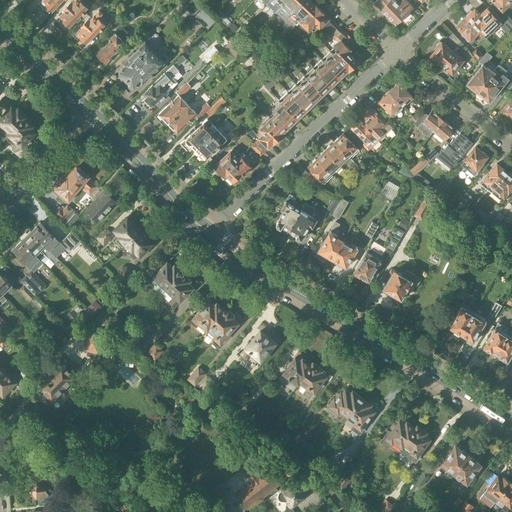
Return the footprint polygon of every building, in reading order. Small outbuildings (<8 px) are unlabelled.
[(43,0),(43,1),(46,4),(46,5),(52,11),(62,0),(43,0)] [(81,1),(82,0),(74,0),(72,3),(71,2),(64,10),(64,11),(59,16),(64,20),(63,21),(69,27),(88,8),(81,1)] [(123,17),(136,4),(132,0),(124,0),(126,2),(117,11),(123,17)] [(180,0),(179,1),(188,10),(189,8),(195,14),(202,6),(195,0),(180,0)] [(214,16),(223,6),(219,2),(215,6),(209,0),(198,0),(214,16)] [(280,9),(287,0),(271,0),(280,9)] [(288,17),(304,0),(287,0),(280,9),(288,17)] [(300,22),(315,6),(311,2),(310,0),(304,0),(288,17),(297,25),(300,22)] [(399,0),(370,0),(371,0),(370,0),(378,0),(376,3),(385,13),(399,0)] [(406,0),(399,0),(385,13),(395,23),(413,7),(406,0)] [(510,7),(511,5),(511,2),(509,0),(491,0),(502,10),(508,5),(510,7)] [(209,29),(217,19),(204,7),(203,5),(202,6),(195,14),(194,15),(209,29)] [(313,35),(322,26),(330,17),(325,12),(324,13),(316,5),(315,6),(300,22),(313,35)] [(489,20),(482,13),(480,15),(474,9),(472,12),(471,11),(466,16),(467,17),(466,18),(481,33),(486,28),(484,26),(487,23),(491,28),(494,25),(489,20)] [(84,45),(86,43),(87,43),(105,25),(98,19),(102,14),(99,11),(94,16),(93,15),(89,19),(81,27),(82,27),(77,32),(81,36),(80,37),(81,38),(79,40),(84,45)] [(217,19),(223,24),(228,20),(221,14),(217,19)] [(511,28),(511,26),(511,20),(507,15),(502,19),(511,28)] [(328,31),(336,23),(330,17),(322,26),(328,31)] [(481,33),(466,18),(465,17),(459,22),(460,23),(457,26),(463,32),(461,34),(468,41),(471,44),(476,40),(472,37),(473,36),(475,38),(481,33)] [(332,35),(340,26),(336,23),(328,31),(332,35)] [(104,61),(107,61),(122,46),(117,41),(126,32),(121,26),(95,52),(104,61)] [(335,39),(344,30),(340,26),(332,35),(335,39)] [(356,51),(352,56),(348,51),(351,49),(346,45),(352,38),(344,30),(335,39),(339,42),(330,51),(349,69),(350,71),(359,63),(357,61),(362,57),(356,51)] [(456,46),(460,41),(453,33),(448,38),(456,46)] [(315,35),(307,44),(310,47),(318,39),(315,35)] [(226,46),(236,57),(242,50),(237,45),(240,42),(236,37),(226,46)] [(247,46),(251,49),(257,43),(253,39),(247,46)] [(441,64),(454,49),(449,45),(447,47),(440,41),(434,48),(436,50),(431,56),(432,57),(432,58),(437,62),(438,62),(441,64)] [(125,81),(155,52),(146,42),(123,63),(127,66),(124,69),(122,68),(119,71),(119,75),(125,81)] [(306,45),(299,52),(302,56),(310,48),(306,45)] [(208,63),(220,52),(214,46),(202,57),(208,63)] [(479,61),(483,56),(476,48),(471,53),(479,61)] [(257,64),(259,61),(247,49),(244,51),(257,64)] [(459,68),(465,61),(457,55),(459,53),(454,49),(441,64),(444,67),(444,68),(449,73),(450,72),(452,73),(457,67),(459,68)] [(340,78),(349,69),(330,51),(322,59),(340,78)] [(164,55),(160,58),(155,52),(125,81),(129,86),(134,87),(137,85),(137,82),(139,80),(142,83),(168,60),(164,55)] [(486,70),(488,67),(492,62),(483,56),(479,61),(483,64),(467,84),(476,91),(491,74),(486,70)] [(339,78),(340,78),(322,59),(313,67),(330,84),(331,86),(334,83),(337,83),(339,81),(339,78)] [(295,65),(291,61),(286,66),(290,70),(295,65)] [(160,100),(169,92),(178,83),(172,78),(179,71),(174,65),(157,81),(157,82),(153,85),(152,84),(144,92),(148,96),(144,100),(151,107),(159,99),(160,100)] [(275,78),(278,81),(286,73),(287,74),(290,71),(285,67),(282,70),(275,78)] [(331,86),(330,84),(313,67),(305,76),(313,84),(322,95),(326,91),(328,91),(331,89),(331,86)] [(491,74),(476,91),(476,94),(480,98),(483,97),(489,102),(511,74),(511,70),(509,68),(503,75),(502,74),(500,77),(493,71),(491,74)] [(322,95),(313,84),(305,76),(296,84),(297,84),(314,102),(318,99),(320,99),(322,97),(322,95)] [(278,81),(275,78),(274,77),(265,86),(269,90),(278,81)] [(168,124),(186,107),(181,102),(183,99),(181,96),(191,87),(187,82),(174,94),(177,96),(162,111),(166,115),(162,118),(168,124)] [(389,92),(402,106),(405,103),(407,104),(413,98),(409,93),(409,92),(406,89),(405,89),(399,83),(397,84),(396,84),(394,86),(394,87),(389,92)] [(314,102),(297,84),(296,84),(287,92),(305,111),(309,107),(311,107),(313,105),(313,103),(314,102)] [(511,85),(509,88),(511,90),(511,97),(511,99),(511,98),(501,110),(506,115),(506,117),(509,119),(511,119),(511,85)] [(305,112),(305,111),(287,92),(279,100),(282,104),(297,119),(300,116),(302,116),(304,114),(305,112)] [(399,109),(402,106),(389,92),(385,96),(383,96),(381,98),(381,100),(380,101),(385,107),(382,110),(392,120),(396,117),(395,116),(401,110),(399,109)] [(222,105),(218,101),(206,112),(211,116),(222,105)] [(196,116),(198,119),(211,107),(206,102),(196,112),(193,109),(190,112),(186,107),(168,124),(173,129),(177,126),(181,130),(196,116)] [(296,120),(297,119),(282,104),(269,117),(271,118),(284,132),(292,124),(294,124),(296,122),(296,120)] [(11,107),(0,119),(0,126),(1,126),(10,134),(24,118),(26,116),(18,109),(16,111),(11,107)] [(391,128),(374,110),(370,109),(366,112),(366,116),(361,121),(379,140),(385,134),(385,133),(391,128)] [(430,136),(433,131),(443,119),(441,118),(442,116),(439,114),(437,114),(432,111),(427,117),(422,113),(414,123),(424,132),(424,134),(427,135),(428,135),(429,136),(430,136)] [(10,134),(8,136),(15,143),(13,145),(12,149),(15,152),(18,151),(35,132),(30,128),(32,125),(24,118),(10,134)] [(281,134),(284,132),(271,118),(260,129),(261,130),(256,135),(260,138),(269,148),(273,144),(274,144),(283,135),(281,134)] [(195,149),(217,129),(207,119),(185,140),(185,142),(188,146),(192,146),(195,149)] [(444,140),(454,128),(443,119),(433,131),(444,140)] [(379,140),(361,121),(360,120),(358,122),(355,121),(353,124),(353,126),(352,128),(365,142),(362,144),(368,150),(379,140)] [(225,149),(220,145),(226,139),(217,129),(195,149),(199,153),(198,156),(201,159),(204,159),(205,159),(209,155),(214,160),(225,149)] [(451,169),(462,157),(472,145),(468,142),(469,140),(460,132),(458,135),(454,140),(453,139),(448,145),(448,144),(444,149),(443,149),(435,156),(451,169)] [(355,164),(351,159),(359,151),(344,134),(340,138),(338,138),(335,140),(335,142),(359,168),(362,165),(358,161),(355,164)] [(418,150),(421,153),(433,138),(430,136),(429,136),(421,145),(421,146),(418,150)] [(265,152),(269,148),(260,138),(256,142),(265,152)] [(261,156),(265,152),(256,142),(252,146),(261,156)] [(357,170),(359,168),(335,142),(331,146),(330,145),(326,149),(327,150),(326,151),(342,167),(347,162),(352,167),(353,166),(357,170)] [(485,156),(475,147),(472,144),(472,145),(462,157),(465,159),(463,161),(469,167),(471,165),(478,171),(484,164),(481,161),(485,156)] [(424,157),(429,162),(435,156),(438,153),(434,148),(424,157)] [(241,157),(234,149),(214,167),(222,176),(241,157)] [(333,175),(342,167),(326,151),(325,151),(324,151),(320,154),(321,156),(318,159),(333,175)] [(235,180),(253,164),(245,154),(241,157),(222,176),(226,180),(229,177),(232,180),(235,180)] [(424,167),(429,162),(424,157),(411,170),(411,172),(415,175),(417,173),(424,167)] [(324,184),(333,175),(318,159),(317,159),(316,159),(312,163),(312,164),(309,167),(312,171),(304,179),(312,187),(320,179),(324,184)] [(493,190),(507,173),(497,164),(482,183),(487,187),(488,186),(493,190)] [(97,187),(96,186),(88,178),(89,177),(77,167),(71,174),(67,172),(52,190),(66,203),(82,184),(86,188),(84,190),(90,194),(90,195),(97,187)] [(415,175),(411,172),(406,168),(402,173),(412,179),(417,173),(415,175)] [(412,179),(418,182),(422,177),(417,173),(412,179)] [(502,199),(511,186),(511,176),(507,173),(493,190),(498,194),(497,195),(502,199)] [(434,191),(440,196),(451,181),(445,177),(434,191)] [(105,190),(99,184),(98,184),(96,186),(97,187),(90,195),(90,194),(88,195),(95,201),(87,210),(99,221),(116,202),(105,191),(105,190)] [(466,193),(457,203),(462,207),(471,196),(466,193)] [(288,232),(303,206),(293,200),(295,198),(290,195),(289,197),(288,197),(281,209),(283,211),(276,223),(277,226),(288,232)] [(342,198),(339,202),(333,212),(332,214),(339,218),(348,202),(342,198)] [(437,205),(432,202),(424,198),(414,214),(413,215),(422,220),(422,219),(424,216),(429,219),(437,205)] [(333,212),(339,202),(333,199),(327,209),(333,212)] [(312,227),(317,220),(312,217),(316,210),(305,203),(303,206),(288,232),(299,239),(302,238),(310,226),(312,227)] [(62,219),(71,209),(67,206),(63,211),(59,208),(54,213),(62,219)] [(71,210),(62,220),(68,225),(77,215),(71,210)] [(489,225),(495,229),(504,216),(499,212),(489,225)] [(126,244),(140,230),(127,217),(114,230),(120,236),(119,237),(115,241),(122,248),(126,244)] [(405,231),(404,231),(409,222),(403,219),(398,227),(386,247),(393,250),(405,231)] [(332,259),(345,238),(338,234),(340,230),(337,229),(340,224),(335,221),(332,226),(332,227),(329,232),(330,232),(320,248),(326,252),(325,255),(332,259)] [(371,238),(379,225),(372,221),(365,234),(371,238)] [(41,222),(32,231),(45,245),(55,255),(64,247),(60,243),(41,222)] [(107,228),(96,238),(104,246),(114,236),(107,228)] [(126,244),(132,251),(133,250),(139,256),(153,243),(140,230),(126,244)] [(27,234),(21,239),(43,262),(48,257),(55,264),(59,260),(55,255),(45,245),(32,231),(29,234),(27,234)] [(71,232),(60,243),(64,247),(69,252),(80,241),(71,232)] [(347,265),(358,246),(361,241),(354,237),(352,241),(345,238),(332,259),(340,263),(341,261),(347,265)] [(21,241),(13,249),(28,265),(34,271),(43,262),(21,239),(21,240),(21,241)] [(381,260),(380,259),(383,255),(382,255),(385,250),(384,247),(375,242),(372,243),(370,248),(369,247),(367,251),(354,272),(362,277),(364,274),(370,278),(381,260)] [(166,291),(183,273),(174,265),(172,267),(167,262),(149,282),(153,286),(157,283),(166,291)] [(420,278),(415,275),(406,270),(403,275),(398,272),(401,267),(398,265),(395,270),(394,270),(383,289),(394,295),(394,297),(397,299),(399,298),(401,299),(406,289),(407,290),(409,289),(411,286),(410,284),(410,282),(416,286),(420,278)] [(128,280),(132,276),(132,270),(128,266),(122,266),(118,270),(118,276),(123,280),(128,280)] [(21,281),(24,284),(35,295),(36,296),(46,285),(32,271),(21,281)] [(0,291),(2,294),(7,288),(10,292),(12,292),(15,289),(0,272),(0,291)] [(174,307),(193,287),(188,282),(190,280),(183,273),(166,291),(173,298),(169,303),(174,307)] [(30,300),(35,295),(24,284),(19,289),(30,300)] [(458,298),(464,301),(471,290),(465,286),(458,298)] [(207,330),(210,328),(226,310),(225,309),(224,310),(217,303),(215,305),(210,300),(201,310),(200,310),(190,321),(197,327),(200,323),(207,330)] [(96,301),(89,308),(94,314),(98,310),(101,307),(96,301)] [(495,317),(502,305),(496,302),(489,313),(495,317)] [(461,334),(472,314),(465,310),(466,308),(461,305),(448,327),(461,334)] [(233,316),(233,314),(228,310),(226,310),(210,328),(217,334),(214,337),(216,338),(212,342),(217,347),(229,333),(229,332),(238,322),(232,317),(233,316)] [(114,319),(106,312),(97,322),(105,329),(114,319)] [(473,341),(486,319),(480,316),(479,318),(472,314),(461,334),(473,341)] [(14,330),(0,315),(0,326),(8,336),(14,330)] [(94,338),(102,329),(95,322),(86,333),(86,332),(84,336),(85,342),(87,343),(95,350),(100,344),(94,338)] [(495,354),(510,329),(498,322),(483,348),(484,348),(484,350),(488,352),(490,352),(495,354)] [(132,347),(142,337),(131,327),(121,337),(132,347)] [(511,330),(510,329),(495,354),(500,357),(500,359),(504,362),(506,361),(507,361),(511,352),(511,330)] [(259,362),(275,343),(261,331),(241,354),(247,358),(250,354),(259,362)] [(0,344),(3,347),(9,341),(10,340),(3,333),(0,335),(0,344)] [(164,351),(156,343),(146,353),(155,361),(164,351)] [(288,379),(297,385),(299,382),(311,365),(303,359),(301,362),(295,357),(280,379),(285,383),(288,379)] [(309,398),(326,375),(321,372),(322,369),(313,362),(311,365),(299,382),(307,388),(303,393),(309,398)] [(66,387),(75,378),(73,377),(75,375),(62,363),(33,392),(46,405),(48,403),(50,404),(54,399),(58,403),(70,391),(66,387)] [(207,374),(207,373),(199,365),(187,379),(196,386),(207,374)] [(13,373),(10,376),(4,370),(0,373),(0,392),(3,395),(16,381),(19,378),(13,373)] [(196,386),(204,394),(215,381),(207,374),(196,386)] [(24,387),(31,380),(27,376),(20,383),(24,387)] [(347,418),(362,398),(353,391),(351,394),(346,390),(343,393),(341,392),(336,399),(334,398),(326,409),(336,416),(339,412),(347,418)] [(365,423),(374,411),(369,407),(371,404),(362,398),(347,418),(355,424),(352,428),(360,434),(367,424),(365,423)] [(237,414),(246,421),(255,410),(246,403),(237,414)] [(401,448),(403,445),(417,425),(415,428),(406,421),(405,424),(399,419),(390,432),(388,431),(381,441),(389,446),(392,442),(401,448)] [(421,451),(430,439),(424,435),(426,432),(417,425),(403,445),(411,451),(407,456),(413,461),(412,461),(414,463),(422,452),(421,451)] [(285,448),(286,447),(294,436),(284,429),(276,441),(285,448)] [(294,436),(286,447),(299,456),(309,444),(295,434),(294,436)] [(454,473),(468,455),(466,453),(466,451),(463,449),(461,450),(455,445),(441,464),(454,473)] [(467,483),(481,464),(475,460),(474,458),(472,456),(470,456),(468,455),(454,473),(467,483)] [(331,464),(323,476),(334,484),(342,472),(331,464)] [(422,486),(430,476),(423,471),(416,481),(422,486)] [(282,482),(280,479),(275,472),(263,481),(260,477),(251,484),(249,483),(246,486),(247,487),(245,489),(248,493),(248,494),(248,495),(246,496),(251,503),(254,501),(255,503),(282,482)] [(352,480),(343,474),(342,473),(335,484),(344,491),(352,480)] [(180,475),(176,478),(184,488),(188,484),(180,475)] [(498,475),(483,494),(495,503),(499,498),(511,482),(504,477),(502,479),(498,475)] [(279,492),(278,496),(279,500),(281,502),(286,502),(287,503),(286,510),(282,511),(293,511),(290,507),(305,497),(300,490),(302,488),(294,478),(281,488),(282,490),(279,492)] [(360,493),(365,496),(369,488),(360,482),(359,483),(354,479),(350,486),(360,492),(360,493)] [(49,495),(37,482),(29,489),(41,503),(49,495)] [(499,498),(495,503),(502,508),(506,511),(511,504),(511,482),(499,498)] [(454,511),(456,511),(464,501),(458,496),(450,508),(454,511)] [(389,511),(394,505),(385,498),(377,509),(379,511),(377,511),(389,511)] [(466,501),(457,511),(469,511),(474,507),(466,501)]
